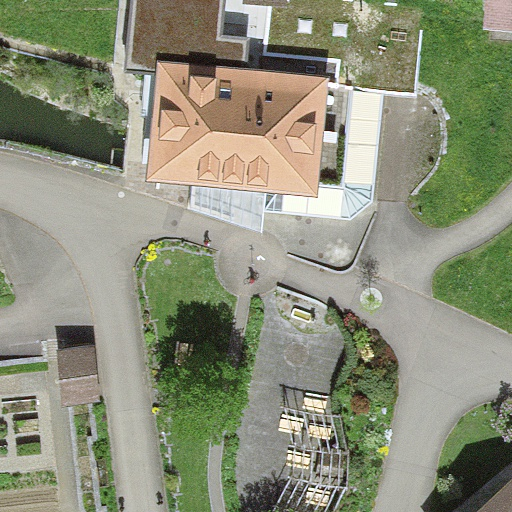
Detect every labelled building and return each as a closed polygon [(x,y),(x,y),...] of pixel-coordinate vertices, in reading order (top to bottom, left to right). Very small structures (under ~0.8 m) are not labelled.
[(137,69),(219,77),(227,3),(200,0),(128,0),(121,67),(137,69)] [(511,0),(466,0),(467,3),(511,8),(511,0)] [(137,69),(126,168),(299,186),(309,86),(219,77),(137,69)] [(63,352),(68,400),(98,397),(93,349),(63,352)] [(511,511),(511,480),(471,511),(511,511)]
